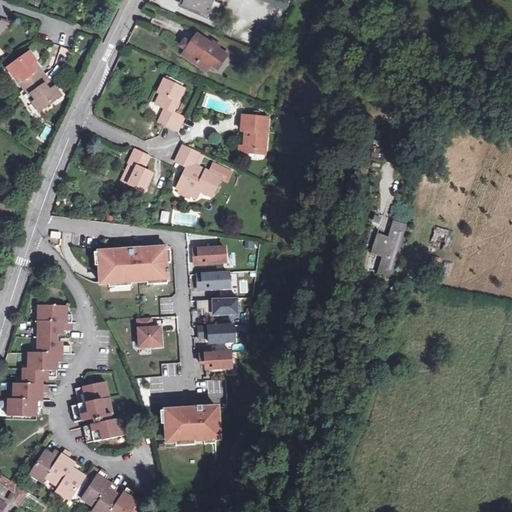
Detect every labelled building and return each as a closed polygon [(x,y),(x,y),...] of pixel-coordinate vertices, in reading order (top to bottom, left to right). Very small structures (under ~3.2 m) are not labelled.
[(187,0),(185,7),(210,18),(216,0),(187,0)] [(262,0),(262,1),(288,10),(291,0),(262,0)] [(0,33),(11,29),(7,21),(0,24),(0,33)] [(206,40),(197,35),(194,42),(186,39),(185,42),(187,43),(184,48),(188,51),(187,53),(212,68),(215,65),(219,67),(223,62),(225,63),(231,54),(223,49),(224,48),(220,46),(219,48),(216,46),(217,44),(207,39),(206,40)] [(56,61),(65,63),(68,49),(60,47),(56,61)] [(34,67),(36,65),(39,63),(36,59),(32,54),(11,69),(17,78),(21,75),(30,89),(45,78),(41,71),(38,73),(34,67)] [(21,75),(17,78),(27,92),(30,89),(21,75)] [(58,89),(55,91),(52,93),(47,87),(50,85),(48,81),(45,78),(30,89),(39,101),(35,104),(42,114),(64,98),(58,89)] [(176,135),(182,122),(172,116),(183,93),(163,83),(156,95),(158,96),(153,107),(164,113),(157,127),(161,129),(168,132),(176,135)] [(39,101),(30,89),(27,92),(35,104),(39,101)] [(240,133),(238,146),(239,150),(248,150),(248,155),(259,155),(262,119),(238,117),(236,133),(240,133)] [(248,158),(248,155),(248,150),(239,150),(238,146),(232,146),(231,155),(248,158)] [(139,170),(146,157),(142,155),(132,150),(125,164),(131,167),(124,182),(140,191),(148,175),(139,170)] [(171,166),(182,170),(185,171),(181,180),(178,178),(172,193),(189,200),(192,195),(208,201),(218,181),(190,168),(195,158),(179,151),(174,160),(171,166)] [(32,160),(26,158),(21,169),(27,172),(32,160)] [(166,225),(170,216),(163,213),(159,222),(166,225)] [(388,257),(388,258),(404,260),(415,222),(400,218),(394,238),(383,234),(377,253),(388,257)] [(436,227),(431,241),(444,245),(449,232),(436,227)] [(225,248),(195,249),(196,265),(226,263),(225,248)] [(131,251),(100,253),(101,266),(102,283),(110,283),(129,282),(149,281),(168,280),(168,263),(167,251),(167,249),(143,250),(131,251)] [(388,258),(383,274),(398,278),(404,260),(388,258)] [(230,273),(198,275),(199,290),(231,288),(230,273)] [(239,299),(197,301),(197,307),(204,307),(205,315),(239,314),(239,299)] [(38,306),(38,318),(43,318),(43,323),(43,328),(38,328),(38,339),(38,349),(42,349),(42,354),(38,354),(33,354),(33,359),(28,358),(27,369),(28,374),(22,374),(22,385),(19,385),(19,390),(13,390),(14,401),(13,405),(8,405),(8,417),(31,416),(31,409),(37,409),(42,409),(42,401),(37,401),(37,393),(42,394),(48,393),(48,385),(43,385),(43,377),(57,377),(57,370),(49,369),(50,363),(57,363),(63,363),(63,355),(72,355),(72,347),(58,346),(58,331),(72,331),(72,315),(68,315),(61,315),(61,307),(38,306)] [(153,318),(138,319),(140,348),(162,346),(161,327),(153,328),(153,318)] [(236,326),(204,328),(205,343),(237,341),(236,326)] [(237,352),(201,355),(202,371),(238,368),(237,352)] [(179,362),(162,366),(164,376),(181,372),(179,362)] [(75,389),(79,405),(81,420),(93,417),(111,414),(113,414),(106,382),(75,389)] [(81,420),(79,405),(71,407),(74,422),(81,420)] [(197,408),(166,410),(166,423),(167,441),(176,440),(195,439),(204,438),(216,438),(219,437),(217,407),(202,408),(202,406),(197,406),(197,408)] [(111,414),(93,417),(95,424),(112,421),(111,414)] [(112,421),(95,424),(83,427),(87,442),(126,435),(122,419),(112,421)] [(50,461),(43,456),(30,475),(40,481),(43,476),(46,479),(59,487),(63,490),(60,494),(70,500),(83,481),(76,477),(79,472),(82,468),(75,464),(71,468),(65,464),(68,460),(72,454),(65,450),(63,454),(56,451),(53,455),(50,461)] [(46,451),(43,456),(50,461),(53,455),(46,451)] [(71,468),(75,464),(68,460),(65,464),(71,468)] [(102,485),(104,481),(107,476),(100,471),(93,467),(89,474),(89,479),(93,482),(82,500),(95,508),(100,510),(98,511),(131,511),(136,505),(129,501),(132,496),(125,492),(122,497),(118,502),(111,498),(115,492),(117,489),(111,485),(108,489),(102,485)] [(76,477),(83,481),(86,476),(79,472),(76,477)] [(1,484),(12,491),(15,493),(20,487),(13,483),(5,478),(1,484)] [(108,489),(111,485),(104,481),(102,485),(108,489)] [(15,493),(12,491),(6,500),(19,508),(29,493),(20,487),(15,493)] [(118,502),(122,497),(115,492),(111,498),(118,502)]
